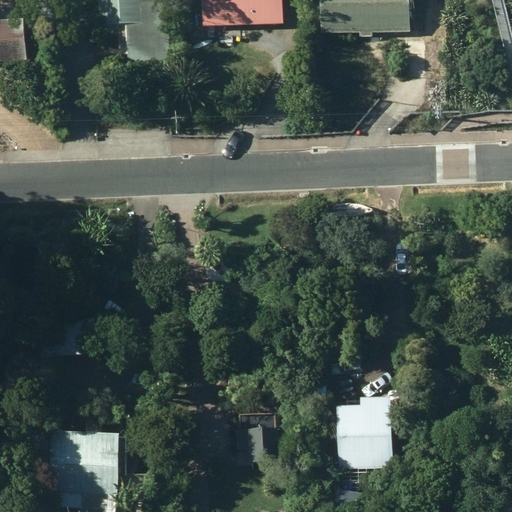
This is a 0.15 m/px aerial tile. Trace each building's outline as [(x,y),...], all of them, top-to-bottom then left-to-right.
[(171,0),(102,0),(104,23),(131,22),(133,69),(174,68),(171,0)] [(207,0),(208,24),(288,23),(287,0),(207,0)] [(325,0),(326,32),(364,31),(364,36),(377,35),(377,31),(415,31),(414,0),(325,0)] [(0,60),(32,59),(30,17),(0,18),(0,60)] [(429,75),(430,37),(408,36),(407,75),(429,75)] [(44,320),(47,361),(110,357),(107,316),(44,320)] [(399,467),(398,395),(368,396),(368,404),(345,404),(345,467),(399,467)] [(282,461),(282,428),(255,428),(255,429),(242,429),(242,449),(254,449),(254,461),(282,461)] [(126,432),(58,429),(54,506),(84,508),(85,491),(123,494),(126,432)]
